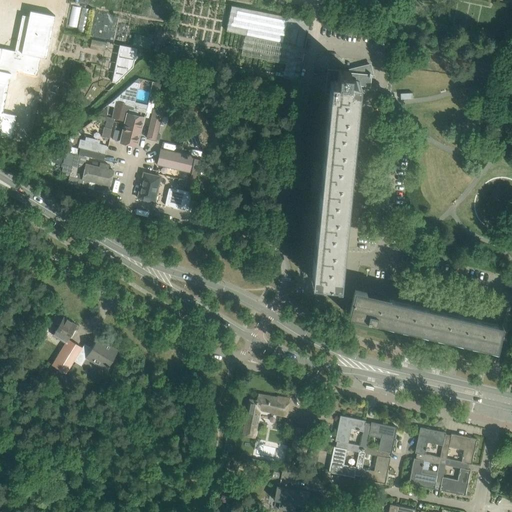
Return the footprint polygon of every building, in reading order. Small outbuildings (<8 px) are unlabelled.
[(306,30),(308,31),(310,21),(254,10),(232,6),(226,31),(282,43),(302,47),(306,30)] [(0,136),(11,138),(16,115),(3,112),(10,78),(35,83),(41,57),(46,58),(55,16),(30,10),(29,16),(22,15),(15,51),(0,47),(0,136)] [(91,38),(89,47),(104,51),(107,42),(91,38)] [(119,45),(112,82),(116,83),(133,67),(137,48),(119,45)] [(371,63),(350,68),(345,69),(345,70),(338,69),(338,70),(327,69),(325,93),(330,94),(312,280),(337,282),(357,83),(359,84),(368,84),(369,77),(370,77),(370,75),(374,75),(371,63)] [(160,105),(162,99),(156,98),(150,96),(148,102),(160,105)] [(125,99),(124,102),(124,105),(134,108),(136,102),(125,99)] [(171,107),(172,102),(162,99),(160,105),(171,107)] [(156,141),(163,112),(153,110),(145,138),(156,141)] [(141,117),(127,114),(120,145),(134,149),(141,117)] [(66,141),(64,151),(65,151),(76,154),(78,149),(71,147),(72,142),(66,141)] [(109,148),(81,142),(79,150),(81,150),(80,157),(106,163),(109,148)] [(194,157),(161,149),(157,166),(190,174),(194,157)] [(192,169),(198,170),(201,160),(195,159),(192,169)] [(114,172),(86,166),(83,179),(111,186),(114,172)] [(69,176),(67,183),(82,186),(83,179),(75,177),(69,176)] [(162,178),(151,176),(145,202),(156,204),(162,178)] [(179,178),(178,179),(176,189),(182,190),(184,180),(179,178)] [(192,192),(182,190),(176,189),(173,201),(172,206),(172,207),(188,210),(192,192)] [(355,290),(353,300),(349,315),(496,350),(497,350),(502,325),(501,328),(382,300),(383,297),(355,290)] [(64,317),(52,335),(65,343),(68,338),(69,337),(71,333),(73,334),(76,330),(74,329),(77,325),(64,317)] [(82,347),(74,361),(81,365),(86,358),(106,370),(118,350),(98,337),(91,348),(85,343),(82,347)] [(65,343),(52,365),(66,373),(74,361),(82,347),(68,338),(65,343)] [(274,413),(274,414),(281,415),(285,398),(278,396),(278,398),(259,394),(257,400),(250,399),(242,434),(254,437),(255,429),(254,428),(258,409),(274,413)] [(340,415),(335,441),(337,441),(336,447),(347,449),(359,451),(359,448),(362,449),(363,446),(360,445),(348,443),(351,428),(363,430),(365,422),(365,420),(340,415)] [(363,430),(360,445),(363,446),(362,449),(365,450),(366,447),(369,435),(369,431),(381,434),(381,437),(378,449),(389,451),(389,452),(391,452),(396,427),(371,421),(371,424),(365,422),(363,430)] [(294,435),(291,449),(306,452),(310,438),(312,429),(296,426),(294,435)] [(427,442),(442,445),(445,432),(420,427),(415,452),(417,453),(416,458),(429,461),(439,463),(439,460),(442,461),(443,458),(440,457),(425,454),(427,442)] [(443,458),(442,461),(445,461),(446,458),(448,446),(464,450),(461,461),(471,464),(476,438),(451,433),(450,435),(445,434),(445,432),(442,445),(440,457),(443,458)] [(256,440),(255,458),(286,460),(287,442),(256,440)] [(362,468),(365,453),(362,452),(362,449),(359,448),(359,451),(356,467),(344,464),(347,449),(336,447),(334,446),(328,472),(354,477),(354,475),(360,476),(359,478),(360,478),(362,468)] [(389,451),(378,449),(366,447),(365,450),(362,449),(362,452),(365,453),(377,455),(373,470),(362,468),(360,478),(385,483),(390,458),(388,457),(389,452),(389,451)] [(414,458),(408,483),(434,488),(434,486),(440,487),(442,477),(445,464),(442,464),(442,461),(439,460),(439,463),(437,472),(428,470),(429,461),(416,458),(414,458)] [(440,487),(439,490),(440,490),(465,495),(470,469),(468,469),(469,463),(461,461),(446,458),(445,461),(442,461),(442,464),(445,464),(460,467),(458,480),(442,477),(440,487)] [(234,460),(232,469),(239,470),(241,461),(234,460)] [(294,483),(296,472),(282,469),(279,486),(276,485),(273,500),(279,501),(278,509),(293,511),(296,504),(306,506),(309,492),(299,490),(298,492),(286,489),(288,482),(294,483)]
